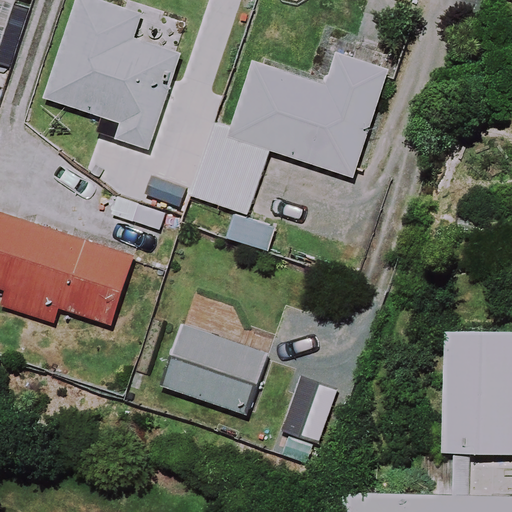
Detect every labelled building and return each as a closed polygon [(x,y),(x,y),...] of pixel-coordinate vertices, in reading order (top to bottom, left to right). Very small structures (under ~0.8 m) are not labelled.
[(142,14),(98,0),(80,0),(49,98),(91,111),(86,128),(151,149),(181,55),(134,40),(142,14)] [(395,57),(332,36),(317,83),(256,63),(235,129),(216,123),(192,196),(252,216),(273,150),(355,177),(395,57)] [(136,255),(0,209),(0,287),(12,291),(7,306),(55,321),(59,307),(112,324),(136,255)] [(271,354),(185,324),(164,386),(250,415),(271,354)] [(511,330),(457,329),(455,464),(511,464),(511,330)] [(330,447),(346,390),(310,379),(307,387),(279,379),(265,429),(330,447)] [(511,511),(511,492),(356,490),(355,511),(511,511)]
